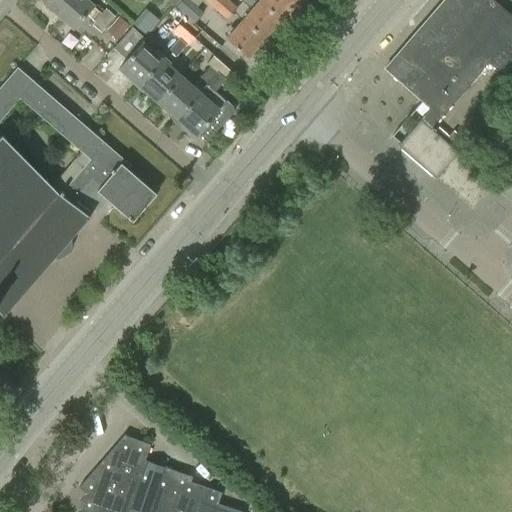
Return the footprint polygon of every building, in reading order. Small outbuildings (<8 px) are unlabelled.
[(107,9),(102,14),(93,6),(86,0),(46,0),(44,3),(73,28),(86,14),(95,22),(93,25),(102,33),(116,17),(107,9)] [(188,0),(182,0),(176,8),(194,23),(203,13),(188,0)] [(220,4),(223,0),(204,0),(204,1),(216,11),(221,5),(220,4)] [(237,8),(226,0),(223,0),(220,4),(221,5),(216,11),(226,20),(237,8)] [(281,18),(260,0),(243,19),(265,38),(281,18)] [(297,0),(260,0),(281,18),(297,0)] [(511,17),(492,0),(442,0),(383,68),(430,108),(397,145),(435,178),(458,153),(430,129),(488,62),(503,75),(509,80),(511,76),(511,17)] [(107,31),(117,40),(129,25),(119,17),(107,31)] [(247,57),(265,38),(243,19),(226,39),(247,57)] [(180,24),(173,32),(188,45),(195,37),(180,24)] [(187,45),(180,39),(170,50),(177,56),(187,45)] [(119,69),(138,86),(162,60),(142,43),(119,69)] [(138,86),(157,103),(180,76),(162,60),(138,86)] [(201,77),(208,83),(218,72),(211,66),(201,77)] [(64,257),(68,255),(71,252),(73,247),(73,243),(73,240),(72,236),(86,219),(87,219),(90,217),(74,205),(93,184),(98,189),(96,191),(113,206),(132,222),(156,194),(128,170),(131,166),(86,127),(17,67),(0,86),(0,313),(3,316),(6,313),(5,313),(25,291),(54,257),(55,257),(60,258),(64,257)] [(208,83),(199,93),(176,119),(195,136),(197,135),(206,143),(222,125),(213,117),(226,102),(215,92),(226,79),(218,72),(208,83)] [(199,93),(180,76),(157,103),(176,119),(199,93)] [(461,156),(440,179),(470,207),(491,183),(480,173),(461,156)] [(242,511),(210,501),(214,490),(190,481),(191,477),(144,460),(149,444),(124,435),(79,487),(84,492),(78,510),(83,511),(242,511)]
